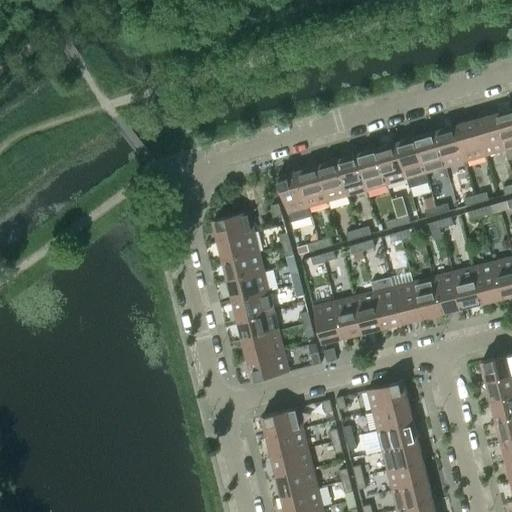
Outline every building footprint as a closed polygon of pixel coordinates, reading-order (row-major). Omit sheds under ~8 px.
[(511,108),(495,113),(505,149),(508,159),(511,157),(511,108)] [(495,113),(475,119),(486,155),(505,149),(495,113)] [(475,119),(455,125),(466,161),(486,155),(475,119)] [(455,125),(435,131),(445,167),(466,161),(455,125)] [(435,131),(415,136),(426,172),(445,167),(435,131)] [(415,136),(396,142),(406,178),(409,188),(429,182),(426,172),(415,136)] [(396,142),(376,148),(387,184),(406,178),(396,142)] [(376,148),(357,153),(367,189),(387,184),(376,148)] [(357,153),(337,159),(347,195),(367,189),(357,153)] [(337,159),(318,165),(328,201),(347,195),(337,159)] [(318,165),(298,170),(308,206),(309,206),(328,201),(318,165)] [(298,170),(277,176),(288,212),(290,220),(311,214),(309,206),(308,206),(298,170)] [(511,192),(511,184),(503,187),(505,195),(511,192)] [(486,192),(475,195),(478,202),(489,199),(486,192)] [(464,198),(466,206),(478,202),(475,195),(464,198)] [(279,203),(271,205),(274,217),(282,215),(279,203)] [(447,203),(436,206),(438,214),(449,211),(447,203)] [(490,205),(479,208),(481,216),(493,213),(490,205)] [(425,209),(427,217),(438,214),(436,206),(425,209)] [(479,208),(468,212),(470,219),(481,216),(479,208)] [(213,219),(218,240),(254,231),(249,211),(213,219)] [(408,214),(397,218),(399,225),(410,222),(408,214)] [(451,216),(439,220),(441,227),(453,224),(451,216)] [(385,221),(387,229),(399,225),(397,218),(385,221)] [(439,220),(428,223),(431,231),(441,227),(439,220)] [(369,226),(357,229),(360,237),(371,233),(369,226)] [(414,235),(412,228),(400,231),(402,239),(414,235)] [(346,232),(348,240),(360,237),(357,229),(346,232)] [(254,231),(218,240),(223,260),(259,251),(254,231)] [(402,239),(400,231),(389,234),(392,243),(391,243),(393,252),(405,249),(402,239)] [(279,234),(283,246),(291,244),(287,232),(279,234)] [(329,237),(318,240),(320,248),(332,245),(329,237)] [(373,239),(361,243),(363,250),(375,247),(373,239)] [(320,248),(318,240),(307,244),(309,251),(320,248)] [(361,243),(350,246),(352,253),(363,250),(361,243)] [(291,244),(283,246),(286,257),(294,255),(291,244)] [(333,250),(321,254),(323,262),(336,258),(333,250)] [(259,251),(223,260),(228,280),(264,271),(259,251)] [(321,254),(311,257),(313,265),(323,262),(321,254)] [(511,256),(493,261),(502,298),(511,294),(511,256)] [(493,261),(472,266),(481,303),(502,298),(493,261)] [(472,266),(453,271),(462,308),(481,303),(472,266)] [(264,271),(228,280),(233,300),(269,291),(264,271)] [(298,271),(290,273),(293,286),(301,284),(298,271)] [(453,271),(433,276),(442,312),(462,308),(453,271)] [(411,272),(391,277),(393,286),(402,322),(422,317),(413,281),(411,272)] [(433,276),(413,281),(422,317),(442,312),(433,276)] [(391,277),(371,281),(374,291),(383,327),(402,322),(393,286),(391,277)] [(301,284),(293,286),(296,296),(304,294),(301,284)] [(269,291),(233,300),(238,320),(274,311),(269,291)] [(374,291),(354,296),(363,332),(383,327),(374,291)] [(354,296),(334,301),(343,337),(363,332),(354,296)] [(334,301),(313,306),(322,342),(343,337),(334,301)] [(274,311),(238,320),(243,339),(279,330),(274,311)] [(300,313),(303,325),(311,323),(308,311),(300,313)] [(311,323),(303,325),(306,336),(314,334),(311,323)] [(279,330),(243,339),(248,359),(284,350),(279,330)] [(334,348),(324,350),(327,362),(337,359),(334,348)] [(284,350),(248,359),(253,380),(289,371),(284,350)] [(318,352),(310,354),(313,365),(321,363),(318,352)] [(511,353),(481,361),(486,382),(511,375),(511,353)] [(511,375),(486,382),(491,402),(511,396),(511,375)] [(403,380),(367,389),(372,410),(409,401),(403,380)] [(343,396),(336,397),(338,409),(346,407),(343,396)] [(511,396),(491,402),(496,422),(511,417),(511,396)] [(330,399),(322,401),(325,412),(333,411),(330,399)] [(409,401),(372,410),(377,430),(414,421),(409,401)] [(298,407),(262,416),(267,437),(303,428),(298,407)] [(511,417),(496,422),(501,441),(511,438),(511,417)] [(377,430),(362,434),(367,454),(382,450),(419,441),(414,421),(377,430)] [(351,425),(343,427),(346,438),(353,436),(351,425)] [(303,428),(267,437),(272,457),(308,448),(303,428)] [(329,430),(332,441),(340,439),(337,428),(329,430)] [(353,436),(346,438),(349,450),(356,448),(353,436)] [(511,438),(501,441),(506,461),(511,459),(511,438)] [(340,439),(332,441),(335,453),(343,451),(340,439)] [(419,441),(382,450),(387,470),(423,461),(419,441)] [(308,448),(272,457),(277,476),(313,467),(308,448)] [(423,461),(387,470),(392,490),(428,481),(423,461)] [(360,464),(353,466),(355,477),(363,476),(360,464)] [(313,467),(277,476),(282,496),(318,487),(313,467)] [(339,470),(342,481),(350,479),(347,468),(339,470)] [(363,476),(355,477),(358,489),(366,487),(363,476)] [(350,479),(342,481),(345,493),(353,491),(350,479)] [(428,481),(392,490),(397,510),(433,501),(428,481)] [(318,487),(282,496),(285,511),(303,511),(323,507),(318,487)] [(436,511),(433,501),(397,510),(397,511),(436,511)]
